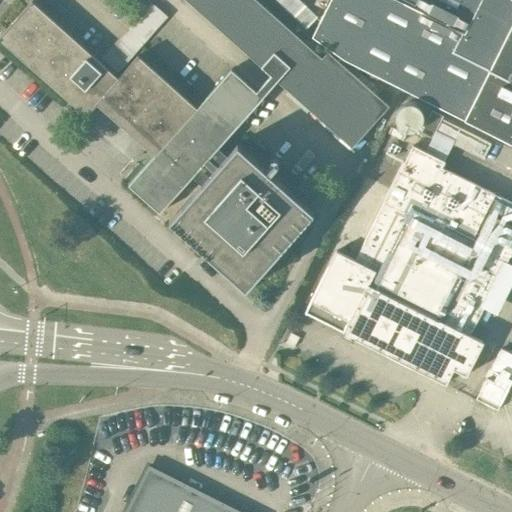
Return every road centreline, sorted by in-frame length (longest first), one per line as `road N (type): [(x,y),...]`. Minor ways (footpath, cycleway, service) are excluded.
road 1 (unclassified): [(225,379),(191,358),(0,335)]
road 2 (unclassified): [(0,372),(225,379)]
road 3 (unclassified): [(225,379),(378,449)]
road 4 (unclassified): [(378,449),(503,511)]
